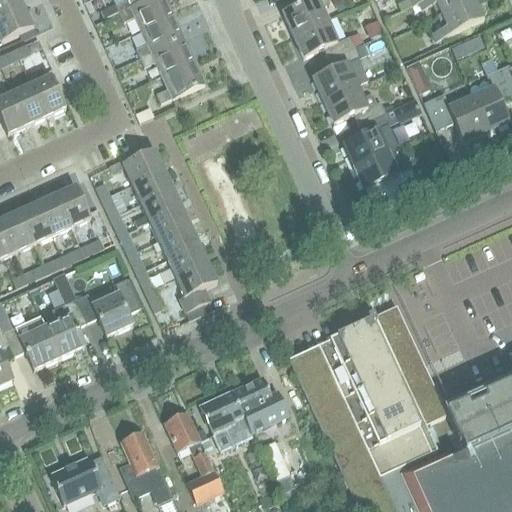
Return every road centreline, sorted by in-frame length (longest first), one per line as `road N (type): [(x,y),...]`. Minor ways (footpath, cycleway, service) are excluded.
road 1 (residential): [(353,276),(230,0)]
road 2 (residential): [(0,437),(252,322)]
road 3 (residential): [(252,322),(167,141),(116,124)]
road 4 (residential): [(353,276),(511,201)]
road 5 (residential): [(116,124),(59,0)]
road 6 (residential): [(0,177),(116,124)]
